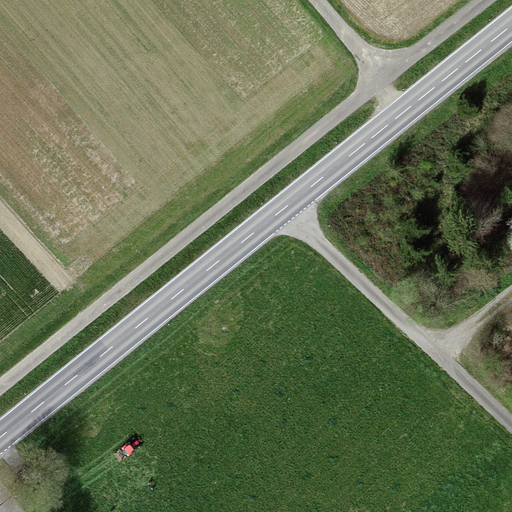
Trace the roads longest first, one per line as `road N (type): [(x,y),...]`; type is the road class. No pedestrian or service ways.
road 1 (secondary): [(0,439),(511,32)]
road 2 (track): [(0,388),(201,224),(500,0)]
road 3 (track): [(283,210),(511,429)]
road 4 (track): [(396,119),(288,0)]
